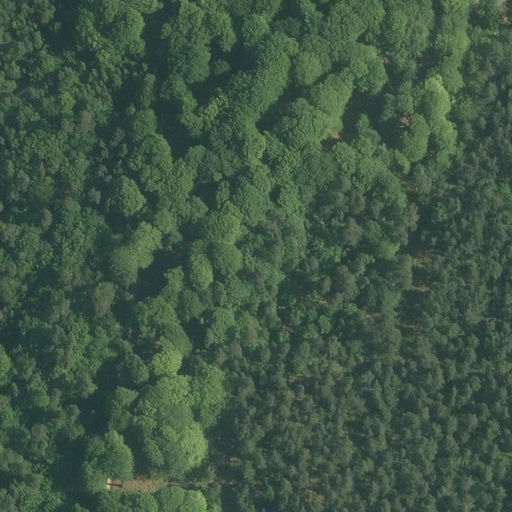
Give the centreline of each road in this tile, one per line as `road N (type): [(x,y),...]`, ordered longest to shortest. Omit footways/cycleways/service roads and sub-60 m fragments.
road 1 (track): [(103,511),(157,132),(166,109),(213,63),(225,22),(217,0)]
road 2 (track): [(0,115),(45,85),(203,29)]
